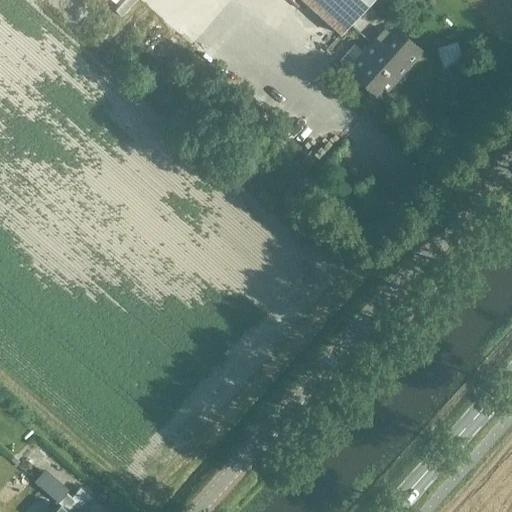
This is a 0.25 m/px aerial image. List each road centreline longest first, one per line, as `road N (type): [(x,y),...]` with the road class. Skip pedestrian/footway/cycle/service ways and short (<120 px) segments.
road 1 (tertiary): [(203,511),(511,167)]
road 2 (secondary): [(395,511),(511,381)]
